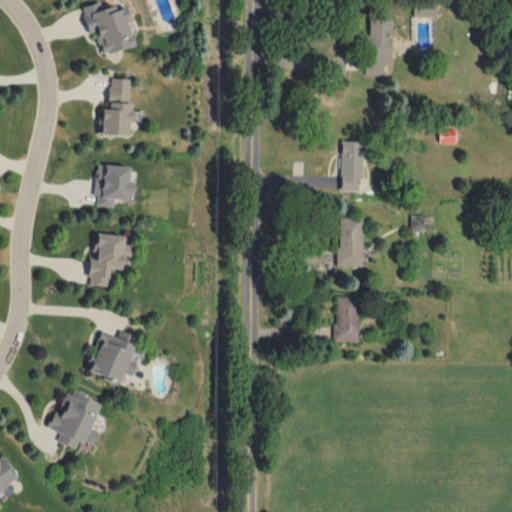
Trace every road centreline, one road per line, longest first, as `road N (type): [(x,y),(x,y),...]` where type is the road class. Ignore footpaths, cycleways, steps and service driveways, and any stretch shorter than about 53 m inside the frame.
road 1 (residential): [(254,0),(253,511)]
road 2 (residential): [(0,370),(25,316),(24,216),(50,95),(41,47),(8,0)]
